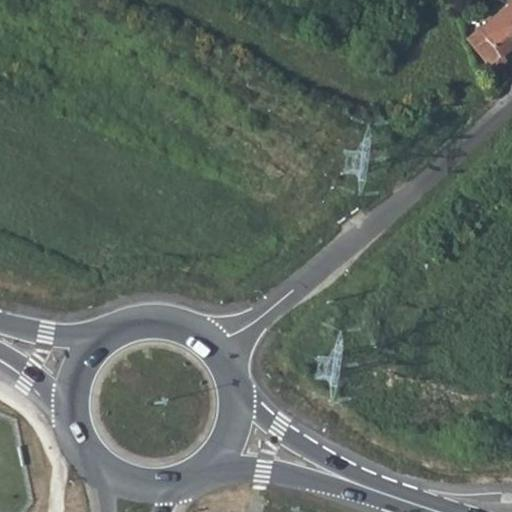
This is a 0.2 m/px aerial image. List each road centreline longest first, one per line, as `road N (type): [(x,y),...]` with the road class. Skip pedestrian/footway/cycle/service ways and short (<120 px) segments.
road 1 (residential): [(211,349),(261,319),(511,105)]
road 2 (secondary): [(202,473),(263,473),(404,501)]
road 3 (secondary): [(404,501),(236,407)]
